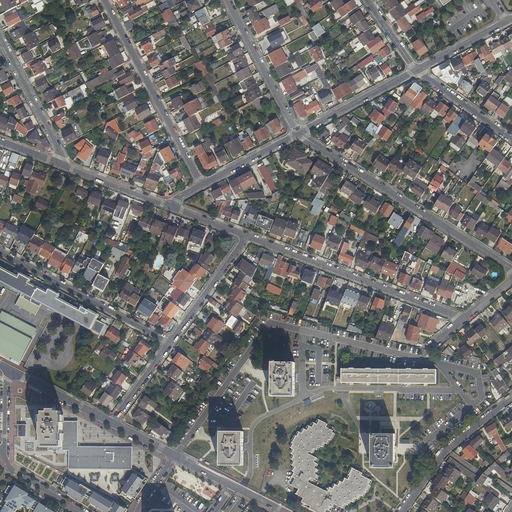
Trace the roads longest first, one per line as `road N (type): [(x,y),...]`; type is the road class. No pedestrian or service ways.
road 1 (residential): [(298,132),(511,269)]
road 2 (residential): [(247,236),(463,319)]
road 3 (residential): [(103,0),(201,186)]
road 4 (residential): [(0,252),(171,343)]
road 5 (residential): [(402,511),(444,452),(511,395)]
road 6 (residential): [(459,389),(332,388),(302,399)]
road 7 (residential): [(298,132),(226,0)]
road 8 (residential): [(60,164),(0,38)]
road 9 (residential): [(418,71),(298,132)]
road 10 (residential): [(171,343),(247,236)]
road 11 (residential): [(302,399),(254,422),(240,489)]
road 12 (tertiary): [(5,367),(112,423)]
